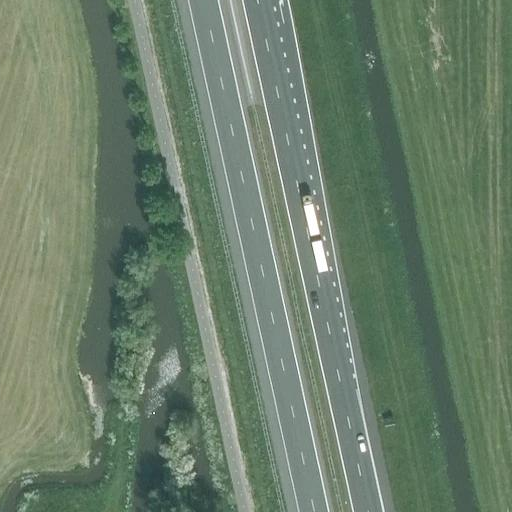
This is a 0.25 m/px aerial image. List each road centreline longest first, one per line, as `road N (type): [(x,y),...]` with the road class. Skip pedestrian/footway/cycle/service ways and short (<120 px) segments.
road 1 (motorway): [(203,0),(314,511)]
road 2 (motorway): [(367,511),(260,0)]
